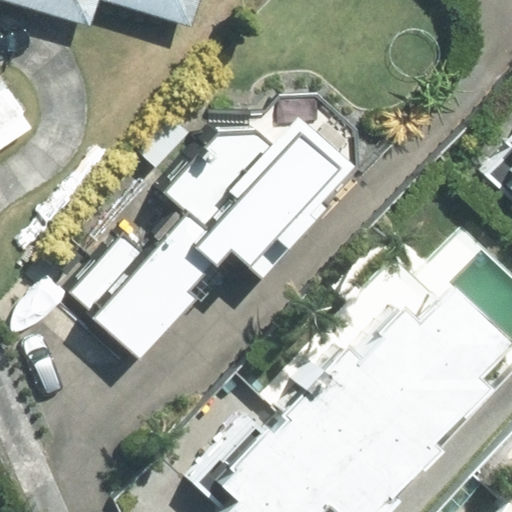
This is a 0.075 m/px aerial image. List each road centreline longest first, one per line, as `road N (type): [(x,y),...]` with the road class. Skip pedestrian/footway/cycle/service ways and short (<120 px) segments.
road 1 (unknown): [(107,511),(89,464),(89,427),(140,362),(299,241),(511,15)]
road 2 (unknown): [(392,511),(511,377)]
